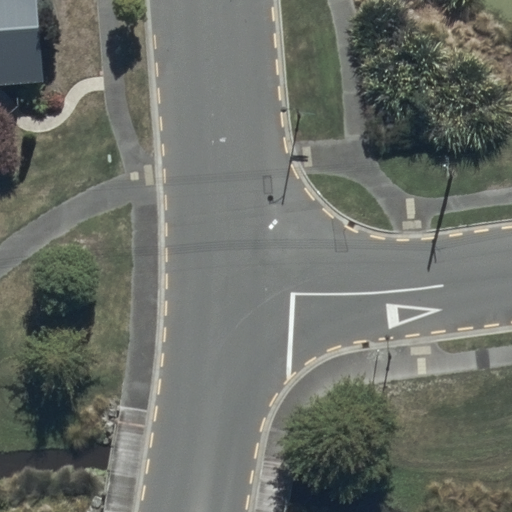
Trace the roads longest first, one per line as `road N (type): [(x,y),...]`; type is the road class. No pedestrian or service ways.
road 1 (residential): [(214,0),(227,301)]
road 2 (residential): [(227,301),(511,276)]
road 3 (residential): [(227,301),(196,511)]
